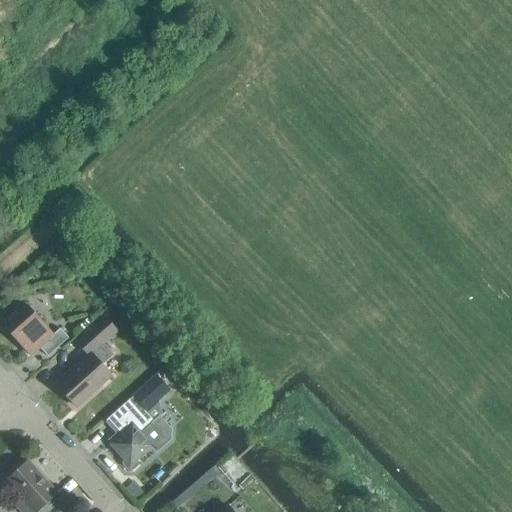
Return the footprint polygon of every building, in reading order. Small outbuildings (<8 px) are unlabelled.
[(30,274),(36,282),(39,279),(33,271),(30,274)] [(52,336),(22,303),(21,304),(25,308),(17,316),(14,312),(1,323),(0,323),(29,356),(38,348),(46,358),(67,339),(59,329),(52,336)] [(75,408),(110,377),(100,366),(112,356),(101,344),(115,332),(104,319),(76,344),(87,356),(55,385),(75,408)] [(153,425),(154,424),(141,409),(155,396),(146,385),(107,420),(120,435),(109,445),(122,460),(122,466),(125,470),(131,471),(136,466),(137,460),(152,447),(151,446),(163,436),(153,425)] [(236,481),(247,471),(233,455),(222,466),(236,481)] [(20,511),(35,511),(55,494),(27,462),(4,482),(21,501),(15,507),(20,511)]
